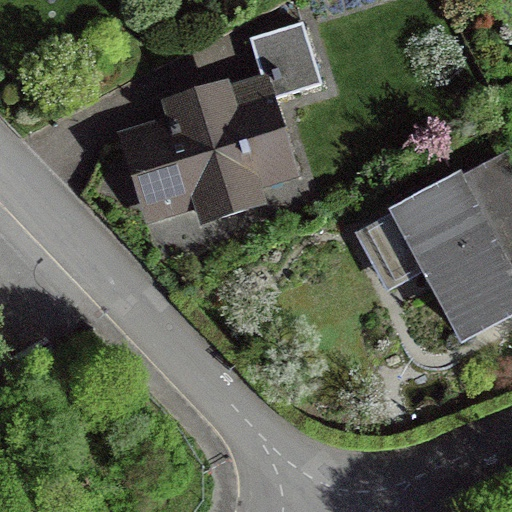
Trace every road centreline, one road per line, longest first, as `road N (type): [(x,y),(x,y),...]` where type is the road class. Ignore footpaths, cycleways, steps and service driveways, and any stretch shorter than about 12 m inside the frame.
road 1 (residential): [(333,511),(0,163)]
road 2 (residential): [(341,511),(511,428)]
